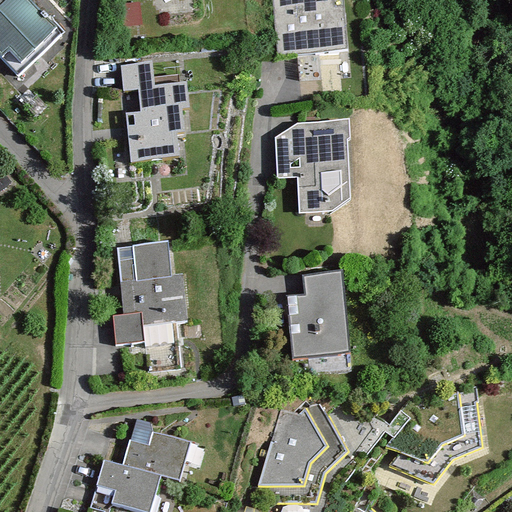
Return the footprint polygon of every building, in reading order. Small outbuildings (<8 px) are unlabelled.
[(6,0),(0,5),(0,48),(30,81),(77,38),(41,0),(6,0)] [(344,0),(272,0),(278,56),(349,49),(344,0)] [(152,61),(118,65),(122,93),(137,91),(139,110),(126,111),(132,158),(175,152),(173,130),(182,129),(180,108),(188,107),(185,82),(155,86),(152,61)] [(298,124),(275,137),(277,177),(301,177),(302,211),(332,210),(350,199),(347,122),(298,124)] [(166,244),(116,248),(122,315),(113,315),(116,347),(146,344),(144,324),(187,320),(183,276),(169,277),(166,244)] [(342,272),(304,276),(306,295),(287,297),(294,359),(350,353),(342,272)] [(400,414),(367,457),(375,463),(388,450),(400,454),(388,466),(434,484),(453,458),(483,448),(477,387),(400,414)] [(277,409),(249,511),(324,511),(331,481),(351,458),(318,403),(311,405),(307,401),(291,414),(277,409)] [(189,442),(153,433),(149,446),(130,440),(123,464),(158,474),(179,479),(189,442)] [(123,464),(102,459),(95,485),(116,491),(113,501),(148,511),(158,474),(123,464)] [(374,511),(355,494),(345,511),(374,511)]
